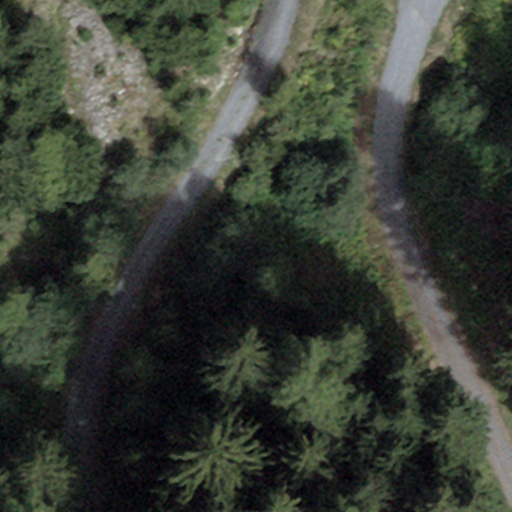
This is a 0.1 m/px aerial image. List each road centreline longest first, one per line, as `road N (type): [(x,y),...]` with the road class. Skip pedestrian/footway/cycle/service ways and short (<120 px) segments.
road 1 (track): [(268,0),(242,106),(104,348),(99,511)]
road 2 (track): [(511,477),(388,243),(387,138),(407,0)]
